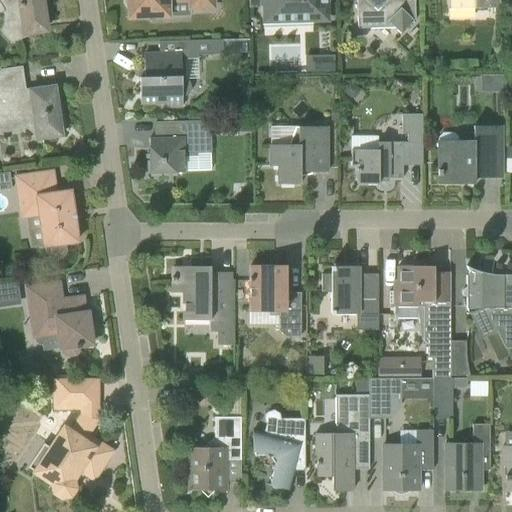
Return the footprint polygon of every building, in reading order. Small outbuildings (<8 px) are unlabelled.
[(0,0),(0,4),(2,8),(4,13),(5,17),(5,22),(4,27),(2,31),(12,42),(10,43),(10,44),(26,37),(26,34),(46,31),(41,0),(0,0)] [(213,8),(212,0),(127,0),(128,19),(168,17),(168,1),(189,1),(189,9),(213,8)] [(264,0),(264,3),(265,22),(326,20),(325,0),(264,0)] [(356,0),(357,16),(357,30),(369,29),(374,23),(388,23),(394,28),(400,34),(413,21),(415,21),(414,1),(413,0),(356,0)] [(447,0),(447,10),(499,9),(499,0),(447,0)] [(222,40),(188,41),(188,56),(222,55),(222,40)] [(181,80),(180,60),(180,54),(143,55),(144,78),(139,78),(139,104),(166,103),(166,107),(182,107),(181,97),(184,97),(186,96),(188,94),(190,91),(190,89),(190,86),(189,84),(187,82),(185,80),(183,80),(181,80)] [(334,60),(321,60),(321,72),(334,72),(334,60)] [(58,110),(55,92),(54,87),(34,90),(31,95),(26,91),(24,92),(21,68),(2,71),(0,72),(0,130),(6,122),(19,120),(19,123),(32,133),(35,132),(35,135),(42,140),(62,137),(60,126),(63,125),(61,109),(58,110)] [(407,144),(422,144),(422,115),(401,115),(401,135),(407,135),(407,144)] [(209,122),(154,124),(155,139),(148,139),(149,174),(184,173),(183,157),(196,156),(195,153),(210,153),(209,122)] [(326,127),(270,127),(270,167),(277,167),(277,185),(300,185),(300,173),(327,173),(327,153),(326,127)] [(472,141),(458,141),(457,137),(453,133),(442,134),(438,137),(438,141),(438,185),(474,185),(474,179),(501,179),(501,127),(472,127),(472,141)] [(402,179),(402,159),(402,143),(377,143),(377,151),(350,151),(350,167),(356,166),(356,185),(378,185),(378,179),(402,179)] [(6,173),(0,173),(0,188),(7,188),(8,188),(6,173)] [(32,175),(15,178),(20,207),(28,206),(29,210),(31,214),(35,215),(39,215),(44,247),(47,246),(47,250),(49,254),(52,257),(57,257),(61,256),(63,252),(64,248),(63,244),(77,242),(70,192),(35,197),(32,175)] [(229,346),(229,273),(210,273),(210,267),(172,267),(172,278),(171,278),(171,283),(172,283),(172,294),(183,293),(183,321),(209,321),(209,332),(216,332),(216,346),(229,346)] [(285,293),(285,272),(285,267),(249,267),(249,287),(249,311),(269,311),(269,316),(278,316),(278,331),(284,337),(300,337),(300,313),(300,293),(285,293)] [(377,330),(377,294),(377,274),(357,275),(357,267),(330,267),(330,275),(321,275),(321,293),(330,292),(330,315),(361,315),(361,330),(377,330)] [(449,341),(449,293),(449,273),(433,273),(433,267),(418,267),(397,267),(397,281),(393,281),(393,292),(388,292),(388,305),(393,305),(393,308),(393,320),(418,320),(419,324),(420,339),(423,339),(423,342),(427,342),(427,358),(431,358),(431,370),(433,370),(433,378),(449,378),(449,376),(450,376),(449,341)] [(511,275),(505,276),(497,276),(489,275),(481,273),(473,270),(465,267),(466,268),(466,269),(467,270),(467,271),(468,272),(466,276),(465,276),(465,288),(463,288),(462,290),(461,292),(461,294),(462,296),(463,297),(465,298),(465,309),(466,309),(467,313),(465,313),(466,315),(486,309),(504,348),(511,348),(511,275)] [(15,282),(0,283),(0,304),(18,302),(15,282)] [(58,284),(38,287),(26,288),(31,320),(37,324),(56,322),(60,349),(62,349),(63,353),(67,356),(75,355),(77,351),(77,347),(92,345),(87,313),(84,313),(82,298),(61,301),(58,284)] [(465,341),(449,341),(450,376),(469,375),(467,370),(466,365),(465,355),(465,341)] [(322,357),(309,357),(309,375),(322,375),(322,357)] [(96,420),(96,379),(76,379),(54,379),(54,408),(82,408),(82,416),(79,420),(91,428),(96,420)] [(200,391),(199,379),(178,380),(178,388),(188,388),(188,391),(200,391)] [(400,403),(400,379),(368,379),(368,395),(368,419),(386,419),(386,403),(400,403)] [(465,379),(451,379),(432,379),(432,419),(451,419),(451,388),(465,388),(465,379)] [(289,380),(289,393),(302,393),(302,380),(289,380)] [(368,450),(368,419),(368,395),(335,395),(335,408),(343,415),(343,432),(338,438),(334,438),(331,434),(314,434),(314,456),(316,456),(316,457),(316,477),(331,477),(331,491),(352,491),(352,477),(352,470),(368,470),(368,450)] [(304,419),(280,419),(280,416),(279,414),(277,412),(275,411),(272,411),(269,411),(267,412),(265,414),(264,416),(264,419),(264,421),(265,424),(263,434),(252,431),(252,457),(269,456),(274,464),(272,472),(268,478),(270,482),(269,486),(271,487),(272,489),(282,489),(288,491),(291,479),(292,471),(304,471),(304,419)] [(189,448),(189,460),(185,463),(185,477),(189,480),(189,491),(200,491),(207,498),(213,491),(225,491),(225,461),(240,461),(240,418),(214,418),(214,437),(203,448),(189,448)] [(489,471),(489,451),(489,425),(471,425),(471,444),(444,444),(444,491),(480,491),(480,471),(489,471)] [(81,440),(71,433),(64,428),(51,449),(35,473),(35,474),(52,485),(53,493),(61,498),(69,496),(74,489),(73,480),(79,470),(93,479),(111,452),(86,436),(84,434),(81,440)] [(432,471),(432,451),(432,431),(415,431),(415,445),(382,445),(382,491),(391,491),(393,493),(396,494),(399,495),(402,495),(404,494),(407,493),(409,491),(418,491),(418,471),(432,471)] [(507,467),(507,476),(505,476),(505,480),(507,480),(507,491),(511,490),(511,446),(502,447),(502,467),(507,467)]
